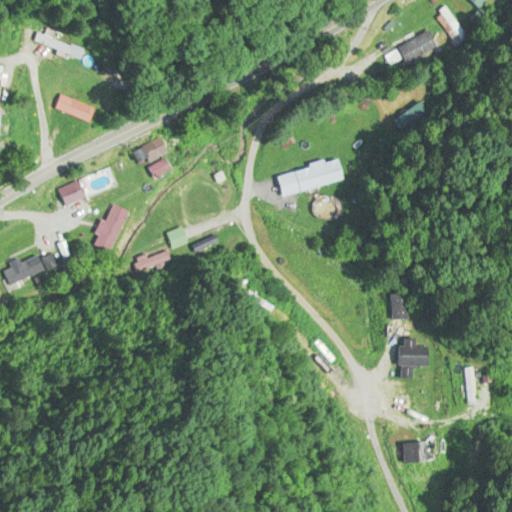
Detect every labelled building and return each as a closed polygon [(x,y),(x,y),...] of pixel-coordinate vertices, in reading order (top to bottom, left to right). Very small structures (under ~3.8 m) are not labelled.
[(467,0),(483,13),(494,0),(467,0)] [(398,47),(408,64),(436,48),(425,31),(398,47)] [(75,52),(32,33),(27,43),(71,62),(75,52)] [(80,123),(86,108),(53,95),(47,110),(80,123)] [(340,182),(334,159),(270,176),(277,199),(340,182)] [(134,169),(140,179),(156,170),(151,160),(134,169)] [(122,212),(103,205),(92,235),(94,236),(90,247),(107,254),(122,212)] [(187,244),(178,228),(164,236),(170,247),(140,263),(147,276),(176,260),(172,253),(187,244)] [(0,269),(0,274),(7,287),(42,269),(33,252),(0,269)] [(401,295),(382,295),(382,320),(401,320),(401,295)] [(424,366),(424,347),(410,347),(410,339),(395,340),(395,346),(388,347),(388,367),(424,366)] [(473,377),(469,377),(468,369),(460,369),(462,396),(474,395),(473,377)]
